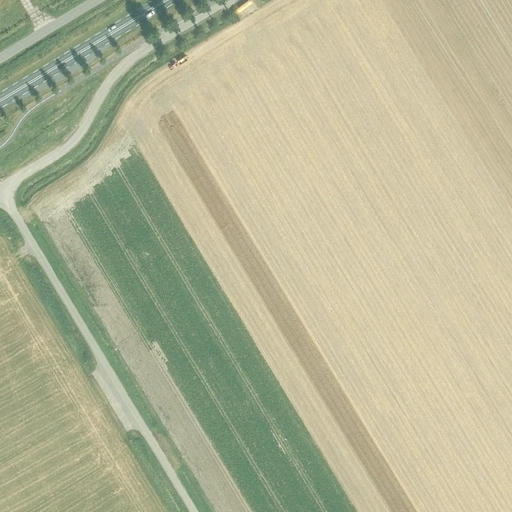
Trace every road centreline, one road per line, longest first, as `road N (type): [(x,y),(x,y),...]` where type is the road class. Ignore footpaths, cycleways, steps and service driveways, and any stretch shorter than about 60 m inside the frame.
road 1 (unclassified): [(194,511),(0,191)]
road 2 (unclassified): [(0,189),(74,141),(125,64),(229,0)]
road 3 (primary): [(0,101),(166,0)]
